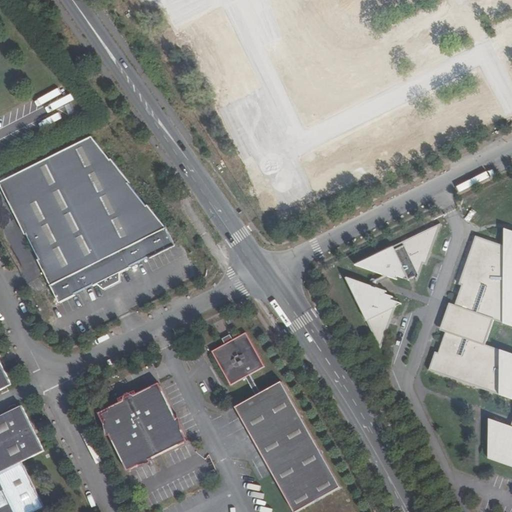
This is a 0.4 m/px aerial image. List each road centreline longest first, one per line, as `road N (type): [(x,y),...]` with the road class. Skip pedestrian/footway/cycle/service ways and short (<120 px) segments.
road 1 (tertiary): [(72,0),(268,278)]
road 2 (unclassified): [(511,150),(316,246),(268,278)]
road 3 (tertiary): [(268,278),(360,419),(409,511)]
road 4 (unclassified): [(48,383),(268,278)]
road 5 (unknown): [(137,341),(120,302),(50,325),(0,216)]
road 6 (unknown): [(169,326),(262,511)]
road 7 (unclassified): [(111,511),(48,383)]
